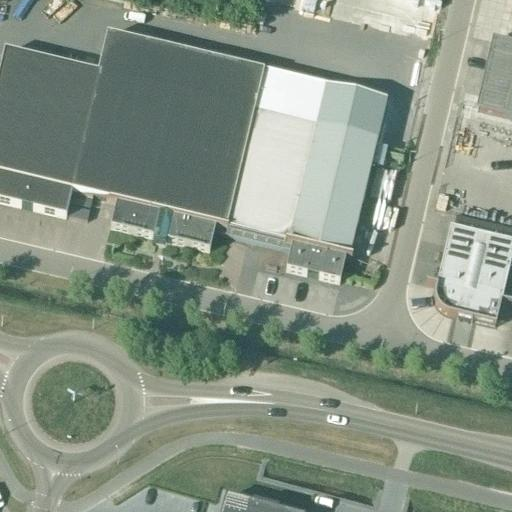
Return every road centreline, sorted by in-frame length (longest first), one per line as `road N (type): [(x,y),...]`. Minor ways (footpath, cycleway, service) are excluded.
road 1 (unclassified): [(0,250),(380,341)]
road 2 (unclassified): [(380,341),(462,0)]
road 3 (secondary): [(511,457),(255,402)]
road 4 (unclassified): [(380,341),(511,372)]
road 5 (secondary): [(129,422),(255,402)]
road 6 (secondary): [(255,402),(129,385)]
road 7 (secondary): [(129,385),(117,364),(75,343),(30,359)]
